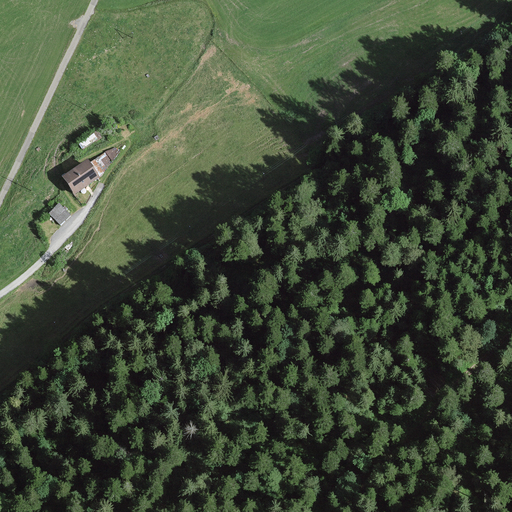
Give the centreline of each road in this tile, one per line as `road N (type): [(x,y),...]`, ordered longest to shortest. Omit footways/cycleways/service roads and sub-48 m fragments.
road 1 (track): [(0,206),(96,0)]
road 2 (track): [(367,148),(511,93)]
